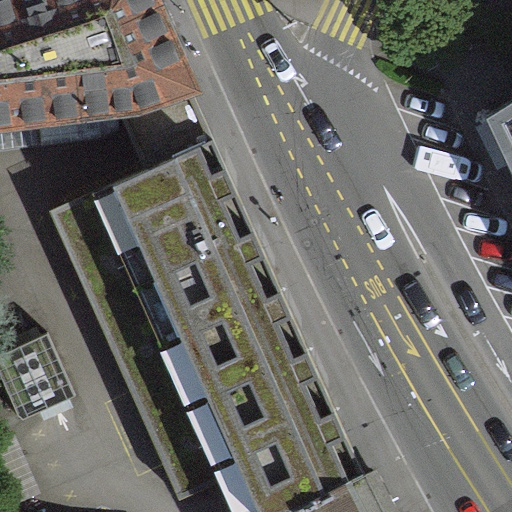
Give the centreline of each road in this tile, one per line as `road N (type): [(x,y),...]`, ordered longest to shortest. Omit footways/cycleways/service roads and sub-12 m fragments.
road 1 (primary): [(280,109),(499,511)]
road 2 (residential): [(280,109),(335,121),(386,154),(511,357)]
road 3 (primary): [(364,0),(280,109)]
road 4 (primary): [(224,0),(280,109)]
